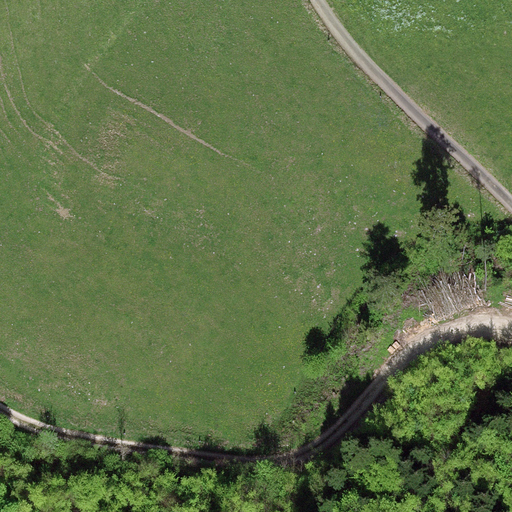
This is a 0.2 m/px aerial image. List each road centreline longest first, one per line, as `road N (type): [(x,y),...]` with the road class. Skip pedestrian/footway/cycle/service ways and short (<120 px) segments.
road 1 (track): [(0,411),(63,438),(274,465),(315,451),(407,356),(446,333),(511,325)]
road 2 (track): [(317,0),(511,208)]
